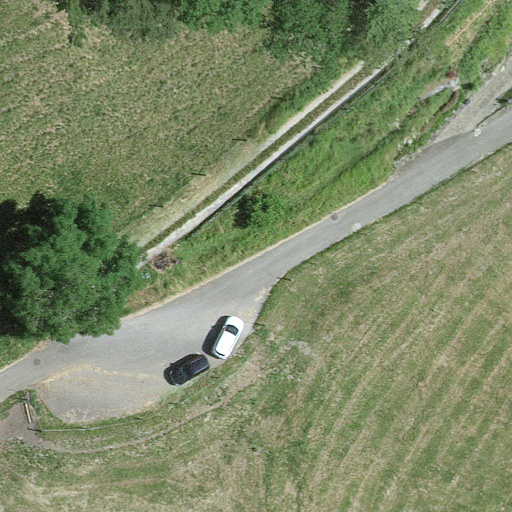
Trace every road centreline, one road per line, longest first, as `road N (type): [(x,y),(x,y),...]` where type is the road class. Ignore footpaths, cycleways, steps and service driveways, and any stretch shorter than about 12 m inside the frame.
road 1 (residential): [(49,361),(54,341),(144,257),(441,0)]
road 2 (residential): [(511,124),(342,209),(239,282),(49,361)]
